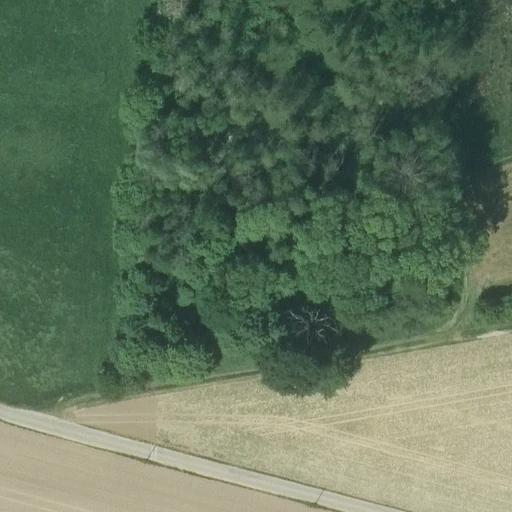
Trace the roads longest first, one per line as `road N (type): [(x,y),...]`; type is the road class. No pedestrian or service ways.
road 1 (track): [(20,418),(59,399),(511,313)]
road 2 (unclassified): [(371,511),(0,412)]
